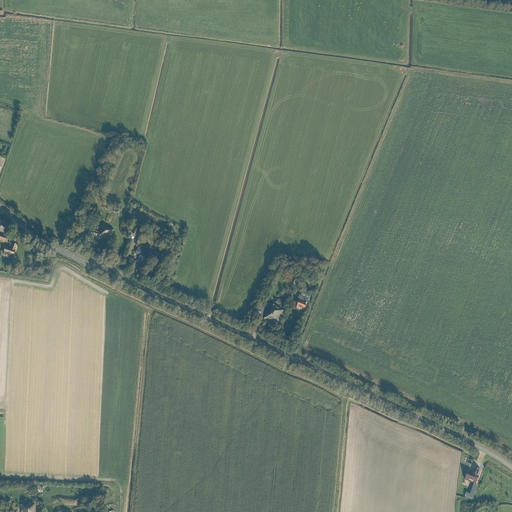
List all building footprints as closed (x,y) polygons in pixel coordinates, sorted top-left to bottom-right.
[(83,220),(82,222),(94,227),(94,225),(92,224),(90,221),(89,219),(89,218),(87,217),(85,220),(83,220)] [(103,225),(98,236),(109,241),(113,230),(103,225)] [(3,255),(12,259),(17,246),(11,244),(9,249),(6,248),(3,255)] [(139,248),(136,254),(140,256),(138,262),(142,264),(141,265),(145,266),(151,254),(139,248)] [(300,296),(296,303),(298,304),(296,308),(304,311),(309,299),(310,296),(302,293),(301,296),(300,296)] [(282,315),(284,311),(271,305),(265,318),(277,324),(280,319),(282,320),(284,316),(282,315)] [(464,480),(475,484),(478,476),(480,471),(473,469),(471,473),(472,473),(471,475),(467,474),(464,480)]
